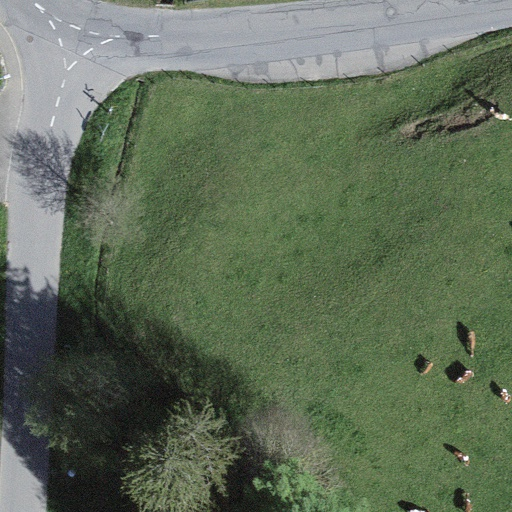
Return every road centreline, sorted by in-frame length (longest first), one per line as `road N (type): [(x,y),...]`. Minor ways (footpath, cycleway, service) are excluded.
road 1 (unclassified): [(26,511),(37,212),(72,43)]
road 2 (tertiary): [(72,43),(304,30),(511,0)]
